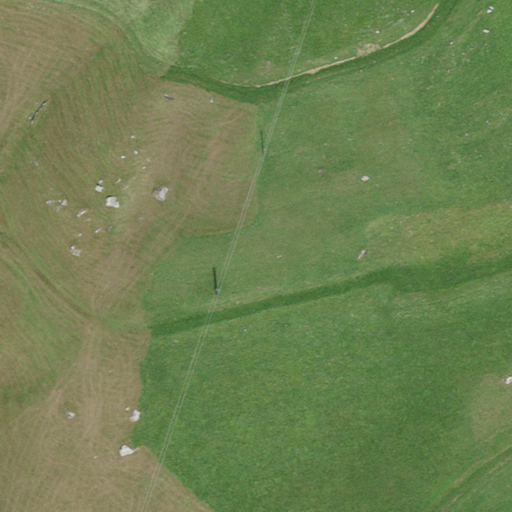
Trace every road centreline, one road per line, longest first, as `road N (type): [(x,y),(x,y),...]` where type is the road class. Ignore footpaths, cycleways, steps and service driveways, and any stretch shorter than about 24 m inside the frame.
road 1 (track): [(0,238),(83,315),(124,328),(152,329),(380,276),(414,283),(511,257)]
road 2 (track): [(66,0),(108,11),(160,70),(250,92),(424,34),(449,0)]
